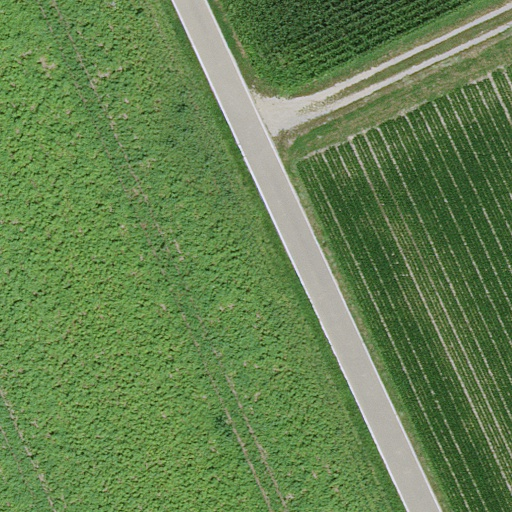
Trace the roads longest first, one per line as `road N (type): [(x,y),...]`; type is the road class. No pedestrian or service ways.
road 1 (track): [(425,511),(190,0)]
road 2 (track): [(245,119),(321,99),(511,7)]
